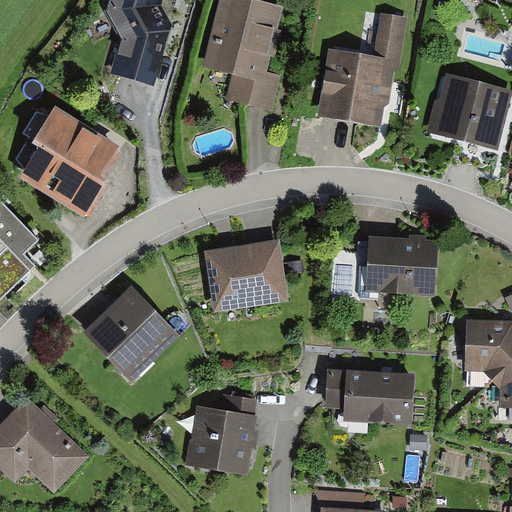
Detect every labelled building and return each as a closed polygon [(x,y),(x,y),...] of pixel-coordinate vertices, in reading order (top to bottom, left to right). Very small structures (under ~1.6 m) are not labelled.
[(165,0),(113,0),(110,15),(126,44),(116,75),(156,88),(173,30),(163,8),(165,0)] [(287,5),(267,0),(222,0),(206,64),(233,71),(226,100),(272,112),(281,78),(269,75),(287,5)] [(373,57),(328,50),(317,117),(384,128),(401,18),(379,14),(373,57)] [(511,95),(511,88),(447,73),(433,131),(500,147),(511,95)] [(120,149),(56,109),(36,142),(42,146),(23,176),(87,215),(109,180),(103,177),(120,149)] [(42,240),(3,200),(0,202),(0,241),(8,250),(0,257),(0,297),(1,299),(37,265),(27,254),(42,240)] [(438,240),(373,236),(370,288),(435,292),(438,240)] [(282,240),(210,251),(220,312),(292,301),(282,240)] [(181,333),(134,288),(90,333),(137,378),(181,333)] [(511,321),(468,321),(468,368),(487,370),(502,387),(502,406),(511,406),(511,321)] [(413,425),(418,371),(349,364),(348,371),(329,369),(325,407),(348,410),(347,418),(413,425)] [(94,455),(29,395),(0,426),(0,466),(18,483),(31,469),(58,494),(94,455)] [(238,408),(199,404),(193,464),(253,471),(260,399),(239,397),(238,408)]
